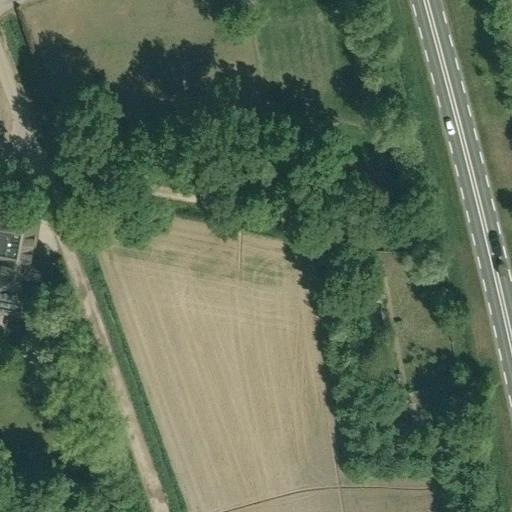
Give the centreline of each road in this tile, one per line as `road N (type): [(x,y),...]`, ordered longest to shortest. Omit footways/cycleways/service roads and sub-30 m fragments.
road 1 (unclassified): [(40,171),(400,236)]
road 2 (track): [(163,511),(40,171)]
road 3 (primary): [(511,348),(423,0)]
